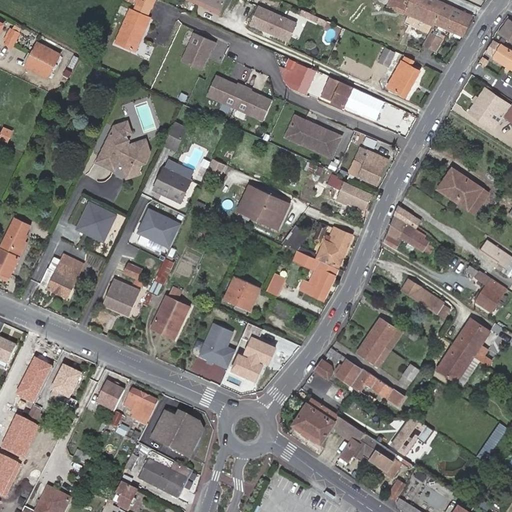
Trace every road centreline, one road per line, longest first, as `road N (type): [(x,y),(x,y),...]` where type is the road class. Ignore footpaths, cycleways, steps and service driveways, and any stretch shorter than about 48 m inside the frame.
road 1 (residential): [(262,409),(339,308),(417,149),(504,5)]
road 2 (residential): [(0,306),(233,410)]
road 3 (unknown): [(367,254),(405,268),(511,337)]
road 4 (residential): [(270,440),(378,511)]
